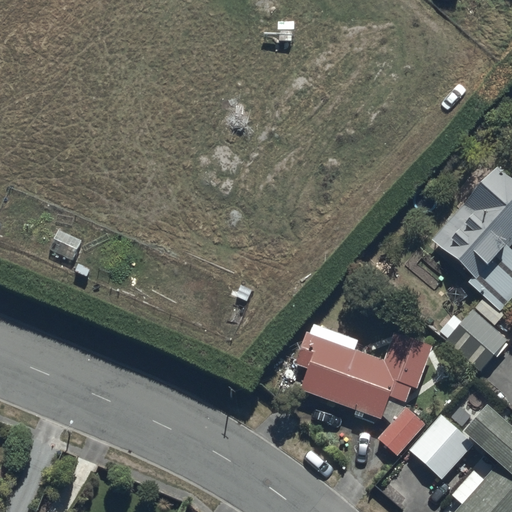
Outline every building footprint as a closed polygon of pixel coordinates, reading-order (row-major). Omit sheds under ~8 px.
[(475,307),(495,324),(504,313),(502,311),(511,299),(511,250),(509,248),(511,244),(511,181),(495,167),(434,241),(474,274),(467,281),(484,295),(475,307)] [(83,243),(59,231),(49,251),(73,262),(83,243)] [(448,339),(446,341),(479,372),(508,342),(474,310),(462,322),(455,316),(440,332),(448,339)] [(433,347),(394,332),(384,360),(356,350),(359,340),(314,323),(309,334),(305,333),(295,362),(308,367),(300,391),(381,421),(390,396),(405,401),(411,386),(418,388),(433,347)] [(378,439),(396,456),(426,424),(408,407),(378,439)] [(511,511),(511,428),(488,407),(464,434),(500,465),(486,481),(475,472),(453,497),(461,505),(454,511),(511,511)] [(474,444),(439,414),(408,451),(442,480),(474,444)]
